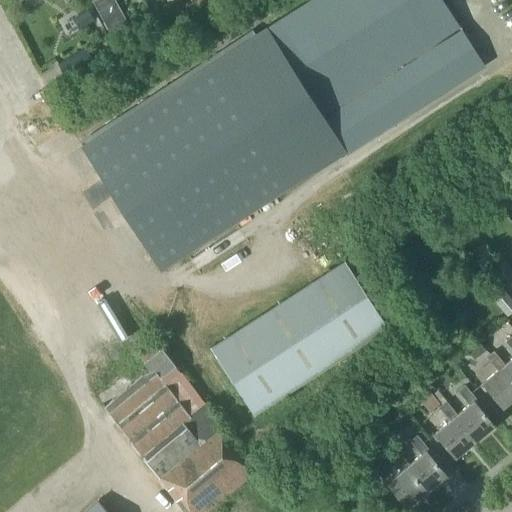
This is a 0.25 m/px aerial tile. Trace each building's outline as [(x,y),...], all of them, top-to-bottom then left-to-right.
[(441,0),(309,0),(81,147),(160,270),(343,150),(345,153),(483,66),(441,0)] [(127,22),(114,0),(92,0),(91,0),(108,32),(127,22)] [(94,21),(87,9),(71,18),(78,30),(94,21)] [(109,32),(115,43),(132,33),(126,23),(109,32)] [(94,61),(85,46),(56,63),(65,78),(94,61)] [(388,326),(344,259),(210,346),(254,413),(388,326)] [(75,279),(113,329),(126,320),(132,327),(144,318),(133,304),(144,296),(126,273),(114,282),(98,261),(75,279)] [(511,311),(511,298),(499,284),(487,294),(506,316),(511,311)] [(511,379),(511,335),(505,341),(511,349),(511,358),(505,365),(502,367),(511,379)] [(200,444),(221,426),(155,339),(137,353),(150,369),(153,368),(165,384),(190,416),(183,422),(200,444)] [(475,359),(487,350),(478,339),(466,348),(475,359)] [(129,344),(97,363),(104,373),(136,354),(129,344)] [(511,379),(502,367),(505,365),(494,351),(486,357),(498,371),(482,383),(503,408),(511,399),(511,379)] [(117,423),(165,384),(153,368),(150,369),(105,407),(117,423)] [(200,444),(183,422),(190,416),(165,384),(117,423),(159,478),(200,444)] [(474,441),(494,425),(474,401),(477,399),(465,385),(457,391),(469,404),(457,414),(454,416),(474,441)] [(440,403),(428,389),(418,397),(429,411),(440,403)] [(454,416),(457,414),(446,400),(438,406),(450,420),(434,433),(455,457),(474,441),(454,416)] [(186,511),(206,511),(255,471),(221,426),(200,444),(159,478),(186,511)] [(426,491),(446,475),(426,451),(429,449),(417,435),(410,441),(421,454),(409,464),(406,467),(426,491)] [(406,467),(409,464),(398,450),(391,457),(402,470),(387,483),(407,507),(426,491),(406,467)] [(383,479),(367,462),(359,469),(374,487),(383,479)] [(107,511),(97,500),(84,511),(107,511)]
